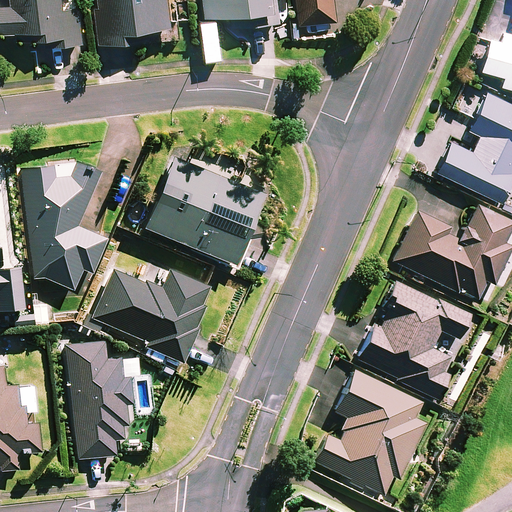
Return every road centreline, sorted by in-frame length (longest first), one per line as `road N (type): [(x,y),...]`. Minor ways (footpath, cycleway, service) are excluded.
road 1 (residential): [(0,114),(233,90),(311,108),(374,135)]
road 2 (residential): [(265,391),(374,135)]
